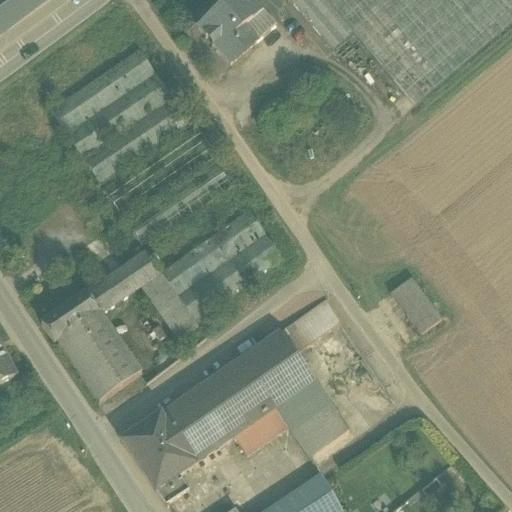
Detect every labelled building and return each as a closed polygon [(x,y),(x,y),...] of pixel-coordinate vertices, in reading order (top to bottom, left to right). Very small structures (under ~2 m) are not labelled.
[(0,0),(0,38),(52,1),(51,0),(0,0)] [(249,0),(226,0),(219,7),(222,11),(197,32),(229,70),(255,47),(242,32),(262,15),(249,0)] [(351,37),(319,0),(285,0),(332,54),(351,37)] [(511,0),(319,0),(351,37),(413,110),(511,25),(511,0)] [(139,52),(50,112),(99,185),(188,126),(139,52)] [(195,128),(103,190),(124,222),(217,160),(195,128)] [(216,165),(126,225),(143,250),(233,190),(216,165)] [(249,215),(160,275),(161,277),(180,305),(189,318),(193,324),(282,264),(249,215)] [(147,256),(86,297),(98,315),(101,313),(103,316),(142,290),(161,277),(160,275),(147,256)] [(161,277),(142,290),(161,318),(180,305),(161,277)] [(441,325),(410,283),(394,294),(424,335),(441,325)] [(86,297),(41,328),(53,347),(57,344),(71,364),(86,354),(83,349),(112,330),(103,316),(101,313),(98,315),(86,297)] [(325,304),(279,337),(295,359),(340,327),(325,304)] [(180,305),(161,318),(169,331),(189,318),(180,305)] [(169,331),(167,333),(176,346),(198,332),(193,324),(189,318),(169,331)] [(112,330),(83,349),(86,354),(71,364),(99,406),(143,376),(112,330)] [(161,421),(161,422),(195,469),(234,442),(274,413),(266,401),(305,373),(295,359),(279,337),(161,421)] [(0,386),(17,378),(0,347),(0,386)] [(305,373),(266,401),(274,413),(288,432),(310,463),(350,435),(305,373)] [(274,413),(234,442),(247,460),(288,432),(274,413)] [(160,419),(121,447),(156,496),(176,483),(195,469),(161,422),(161,421),(160,419)] [(340,511),(320,477),(272,511),(340,511)] [(435,482),(423,492),(429,500),(442,490),(435,482)] [(176,483),(156,496),(166,511),(190,495),(182,484),(179,486),(176,483)] [(423,492),(401,510),(402,511),(414,511),(429,500),(423,492)]
